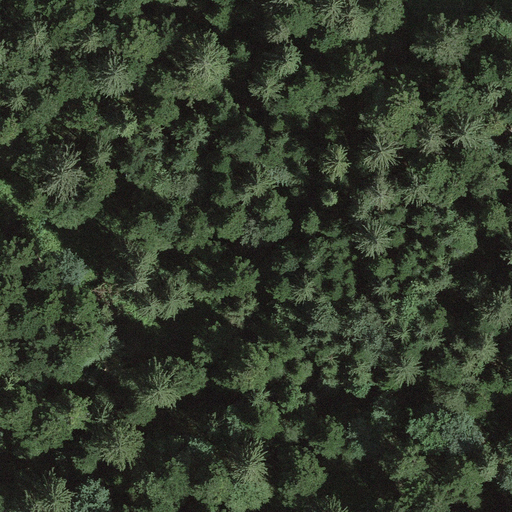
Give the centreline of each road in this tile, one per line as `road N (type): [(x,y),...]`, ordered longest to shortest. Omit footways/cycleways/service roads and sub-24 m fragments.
road 1 (track): [(511,282),(277,0)]
road 2 (track): [(362,469),(396,432),(511,390)]
